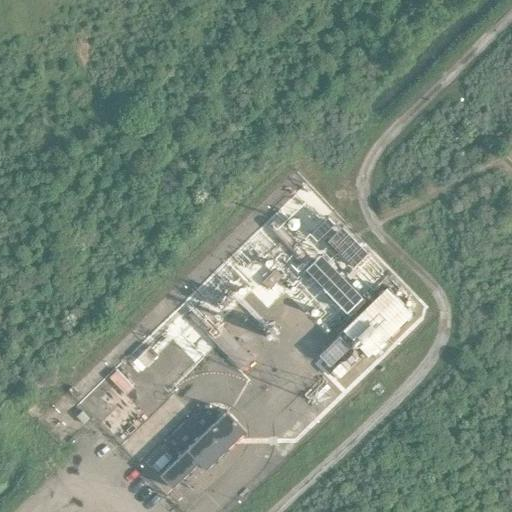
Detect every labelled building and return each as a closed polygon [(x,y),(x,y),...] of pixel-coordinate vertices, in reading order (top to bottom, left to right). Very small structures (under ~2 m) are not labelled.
[(322,255),(308,271),(352,312),(366,297),(322,255)] [(368,354),(383,340),(394,328),(409,314),(386,290),(345,330),(368,354)] [(253,359),(199,303),(187,315),(241,371),(253,359)] [(157,353),(149,345),(136,357),(145,366),(158,354),(157,353)] [(108,376),(136,405),(149,392),(121,364),(108,376)] [(178,441),(185,447),(219,413),(213,406),(191,427),(178,441)] [(198,462),(205,470),(246,430),(226,410),(159,475),(172,488),(198,462)] [(81,411),(75,417),(82,424),(88,418),(81,411)] [(174,444),(178,441),(191,427),(185,420),(167,437),(174,444)]
